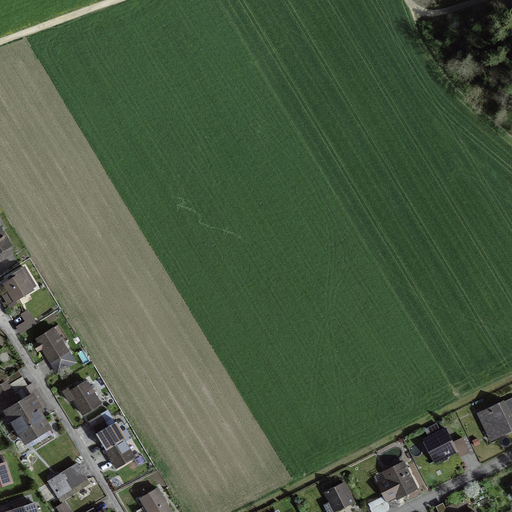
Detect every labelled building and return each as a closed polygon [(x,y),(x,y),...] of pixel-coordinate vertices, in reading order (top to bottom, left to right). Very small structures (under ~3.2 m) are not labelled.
[(0,251),(11,245),(0,227),(0,251)] [(31,290),(31,284),(21,267),(9,275),(12,278),(2,283),(7,289),(0,293),(8,307),(17,302),(16,299),(31,290)] [(33,322),(26,310),(20,313),(24,320),(16,325),(19,331),(33,322)] [(67,350),(51,327),(33,338),(49,362),(67,350)] [(81,414),(98,404),(82,378),(60,392),(67,402),(71,399),(81,414)] [(5,380),(0,383),(0,400),(13,393),(5,380)] [(34,392),(3,411),(24,444),(50,427),(39,408),(42,406),(34,392)] [(511,419),(511,396),(476,413),(488,440),(511,428),(511,423),(511,420),(511,419)] [(91,424),(95,431),(98,437),(100,440),(111,433),(100,414),(89,421),(91,424)] [(444,427),(422,438),(433,461),(457,449),(459,455),(468,451),(461,437),(451,441),(444,427)] [(119,433),(101,444),(115,468),(134,458),(119,433)] [(0,484),(12,481),(6,460),(2,461),(0,454),(0,484)] [(385,477),(377,481),(387,500),(415,486),(402,461),(382,471),(385,477)] [(86,479),(75,464),(45,482),(56,497),(86,479)] [(324,491),(329,500),(322,504),(325,511),(334,511),(353,502),(342,481),(324,491)] [(145,511),(169,511),(155,488),(137,499),(145,511)] [(448,511),(468,511),(462,498),(446,506),(448,511)] [(36,511),(34,503),(12,510),(12,511),(36,511)]
